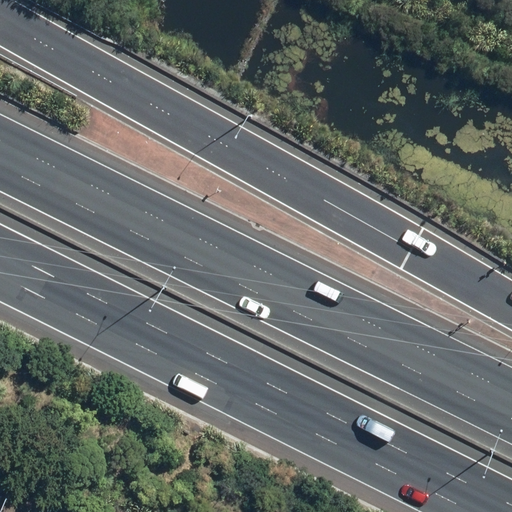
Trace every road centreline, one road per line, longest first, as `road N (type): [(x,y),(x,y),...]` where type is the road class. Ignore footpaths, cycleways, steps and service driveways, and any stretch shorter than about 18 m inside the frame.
road 1 (motorway): [(0,13),(511,304)]
road 2 (motorway): [(0,165),(511,419)]
road 3 (motorway): [(511,505),(0,251)]
